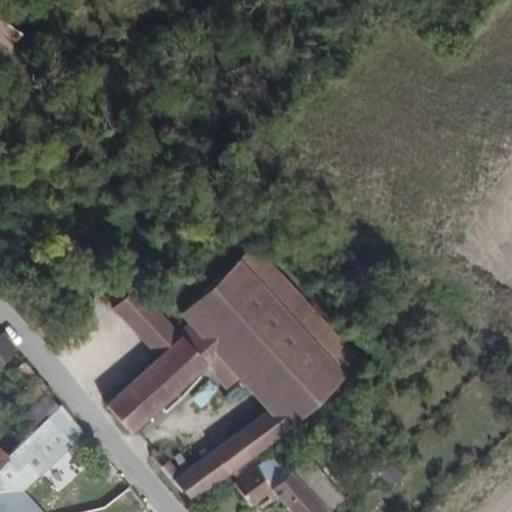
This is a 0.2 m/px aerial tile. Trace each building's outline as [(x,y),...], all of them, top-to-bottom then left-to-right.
[(0,43),(8,49),(19,33),(0,19),(0,43)] [(335,371),(273,303),(232,257),(172,311),(185,324),(174,334),(125,286),(105,308),(152,357),(99,405),(124,434),(197,365),(211,352),(220,364),(207,375),(221,389),(234,378),(259,407),(277,425),(335,371)] [(0,363),(10,358),(0,344),(0,363)] [(220,364),(211,352),(197,365),(207,375),(220,364)] [(44,397),(16,366),(7,373),(35,405),(44,397)] [(44,425),(57,412),(44,397),(35,405),(23,415),(19,410),(14,416),(34,434),(44,425)] [(240,460),(278,428),(277,425),(259,407),(223,438),(240,460)] [(0,493),(12,504),(65,449),(44,425),(34,434),(6,464),(0,470),(0,493)] [(186,505),(240,460),(223,438),(167,484),(186,505)] [(261,490),(245,472),(225,489),(241,509),(261,490)] [(301,493),(280,472),(261,490),(281,510),(301,493)] [(317,511),(301,493),(281,510),(282,511),(317,511)]
